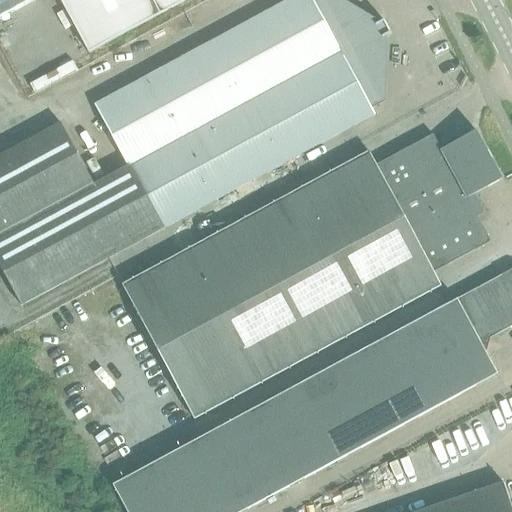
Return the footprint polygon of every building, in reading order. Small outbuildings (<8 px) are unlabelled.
[(128,168),(95,186),(94,187),(60,124),(0,156),(0,267),(20,305),(97,265),(354,127),(374,115),(369,106),(382,100),(383,38),(391,34),(384,21),(376,25),(335,0),(290,0),(95,106),(128,168)] [(0,0),(0,16),(30,0),(0,0)] [(189,0),(60,0),(91,55),(189,0)] [(54,23),(9,46),(33,92),(78,69),(54,23)] [(470,198),(502,181),(476,133),(441,152),(433,137),(376,167),(368,154),(122,286),(194,420),(440,287),(433,274),(489,243),(473,214),(477,212),(470,198)] [(501,278),(459,300),(113,485),(126,511),(244,511),(496,377),(485,355),(489,340),(511,327),(511,272),(501,278)] [(511,511),(502,485),(423,511),(511,511)]
